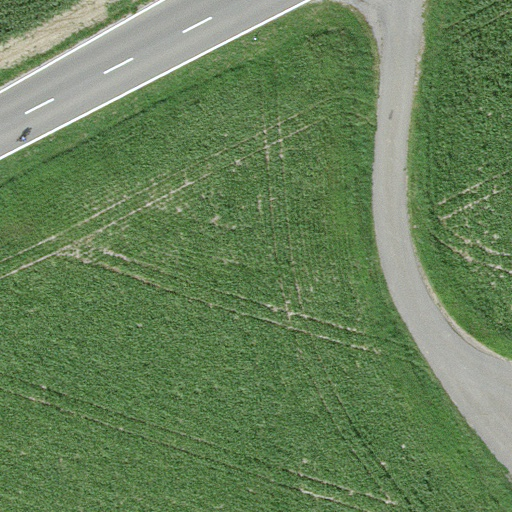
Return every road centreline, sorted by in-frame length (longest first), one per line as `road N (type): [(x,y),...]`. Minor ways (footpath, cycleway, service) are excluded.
road 1 (residential): [(397,0),(391,245),(423,324),(460,358),(511,377)]
road 2 (tertiary): [(0,127),(249,0)]
